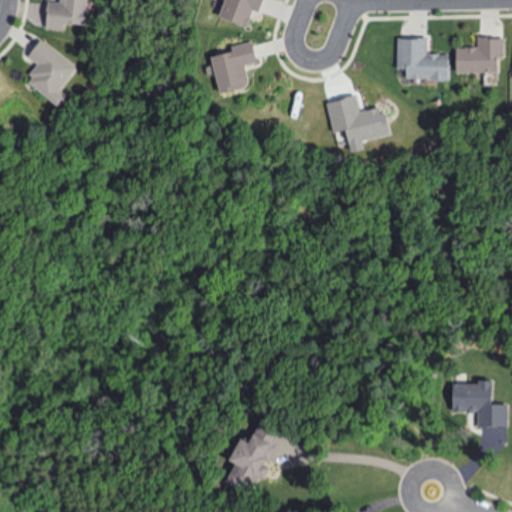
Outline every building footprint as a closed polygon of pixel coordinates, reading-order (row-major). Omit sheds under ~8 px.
[(92,0),(90,33),(50,29),(52,0),(92,0)] [(224,0),(265,0),(254,30),(218,16),(224,0)] [(403,39),(457,40),(456,81),(402,80),(403,39)] [(45,41),(88,75),(63,106),(21,71),(45,41)] [(463,74),(462,41),(509,41),(509,73),(463,74)] [(225,95),(215,54),(256,44),(266,85),(225,95)] [(511,435),(446,434),(447,373),(511,374),(511,435)] [(257,420),(288,435),(261,491),(230,476),(257,420)]
